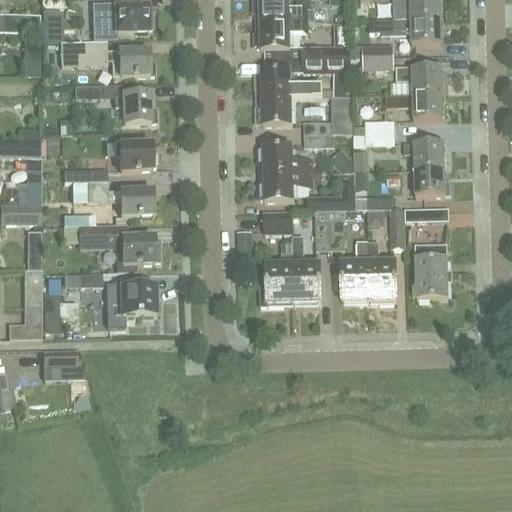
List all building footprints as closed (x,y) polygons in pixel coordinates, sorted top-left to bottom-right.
[(306,13),(288,14),(287,0),(272,0),(258,0),(258,3),(255,3),(252,5),(252,14),(255,17),(259,17),(259,28),(289,27),(307,26),(306,13)] [(397,0),(398,22),(409,22),(408,0),(397,0)] [(410,0),(411,23),(440,23),(439,0),(410,0)] [(127,6),(127,10),(115,11),(115,7),(91,8),(92,45),(117,44),(117,37),(147,36),(147,33),(151,33),(150,17),(146,17),(146,10),(142,10),(142,6),(127,6)] [(41,18),(41,48),(57,47),(61,47),(60,34),(54,34),(54,17),(41,18)] [(0,36),(39,37),(39,19),(0,18),(0,36)] [(441,50),(440,23),(411,23),(369,24),(369,37),(389,36),(389,41),(406,41),(405,36),(411,36),(412,50),(441,50)] [(259,28),(259,38),(255,39),(253,41),(253,50),(256,53),(260,53),(260,55),(289,54),(289,40),(307,39),(307,26),(289,27),(259,28)] [(148,81),(148,80),(153,80),(153,68),(148,68),(148,55),(106,56),(106,46),(61,47),(57,47),(58,71),(106,69),(106,66),(111,66),(111,69),(119,69),(119,82),(148,81)] [(362,63),(393,62),(393,49),(362,50),(362,63)] [(301,51),(301,64),(327,63),(346,63),(345,50),(301,51)] [(393,62),(362,63),(362,76),(394,75),(393,62)] [(346,63),(327,63),(301,64),(301,77),(346,76),(346,63)] [(427,99),(442,99),(441,72),(412,73),(412,72),(396,72),(396,86),(413,86),(413,99),(427,99)] [(260,76),(261,103),(290,102),(321,102),(321,89),(290,90),(289,75),(260,76)] [(74,102),(102,102),(102,90),(74,90),(74,102)] [(123,129),(149,129),(149,128),(155,127),(155,113),(149,112),(148,98),(122,99),(122,100),(114,101),(114,114),(122,113),(123,129)] [(413,127),(443,126),(442,99),(427,99),(413,99),(386,100),(386,113),(413,112),(413,127)] [(262,131),(291,130),(290,102),(261,103),(262,131)] [(353,139),(365,138),(394,138),(394,126),(365,127),(365,131),(352,131),(353,139)] [(303,140),(333,139),(333,127),(303,128),(303,140)] [(394,138),(365,138),(353,139),(353,152),(365,151),(395,151),(394,138)] [(333,139),(303,140),(304,154),(334,153),(333,139)] [(41,146),(0,146),(0,162),(22,162),(22,168),(28,168),(41,168),(41,146)] [(119,177),(151,176),(150,149),(132,149),(132,146),(114,146),(114,162),(118,162),(119,177)] [(414,176),(444,175),(443,148),(404,150),(404,160),(414,160),(414,176)] [(319,171),(311,171),(311,164),(292,165),(292,151),(262,152),(262,155),(259,155),(256,158),(257,167),(259,170),(263,170),(263,180),(319,178),(319,171)] [(41,168),(28,168),(28,209),(41,209),(41,168)] [(444,187),(444,175),(414,176),(415,202),(445,202),(445,201),(450,201),(450,187),(444,187)] [(293,192),(312,191),(311,185),(319,184),(319,178),(263,180),(263,190),(260,190),(258,193),(258,202),(261,204),(264,204),(264,207),(293,206),(293,192)] [(107,186),(71,187),(72,206),(107,206),(107,186)] [(326,202),(327,215),(354,214),(353,190),(341,190),(341,202),(326,202)] [(120,222),(152,221),(151,195),(119,195),(120,222)] [(389,214),(396,214),(395,202),(367,203),(367,215),(383,214),(389,214)] [(0,229),(41,229),(41,211),(0,211),(0,229)] [(404,214),(404,227),(420,226),(420,213),(404,214)] [(383,214),(367,215),(368,230),(384,230),(383,214)] [(405,254),(404,227),(404,214),(396,214),(389,214),(390,254),(405,254)] [(315,256),(330,256),(329,216),(315,217),(315,256)] [(329,216),(330,256),(344,256),(344,226),(345,226),(345,216),(329,216)] [(263,218),(264,240),(291,239),(290,217),(263,218)] [(78,230),(63,230),(63,247),(78,247),(78,254),(112,253),(112,230),(94,230),(78,230)] [(41,257),(41,237),(26,237),(26,257),(41,257)] [(237,255),(248,255),(248,240),(237,240),(237,255)] [(153,242),(116,243),(116,278),(134,277),(134,270),(153,269),(153,267),(159,267),(159,254),(153,254),(153,242)] [(369,306),(367,253),(367,246),(355,247),(356,266),(340,267),(341,307),(369,306)] [(416,305),(447,304),(446,247),(415,248),(416,305)] [(395,265),(378,266),(378,252),(367,253),(369,306),(396,305),(395,265)] [(265,291),(259,291),(260,313),(284,312),(283,309),(293,309),(292,284),(292,258),(280,259),(281,269),(265,270),(265,291)] [(303,258),(292,258),(292,284),(293,309),(321,308),(319,268),(303,268),(303,258)] [(8,329),(9,344),(41,343),(41,274),(24,274),(24,329),(8,329)] [(101,279),(67,280),(67,292),(102,291),(101,279)] [(124,332),(123,321),(154,321),(154,291),(135,291),(135,288),(114,289),(114,290),(106,290),(106,332),(124,332)] [(44,373),(75,372),(75,356),(43,357),(44,373)] [(0,378),(0,413),(14,411),(10,393),(7,393),(4,378),(0,378)]
